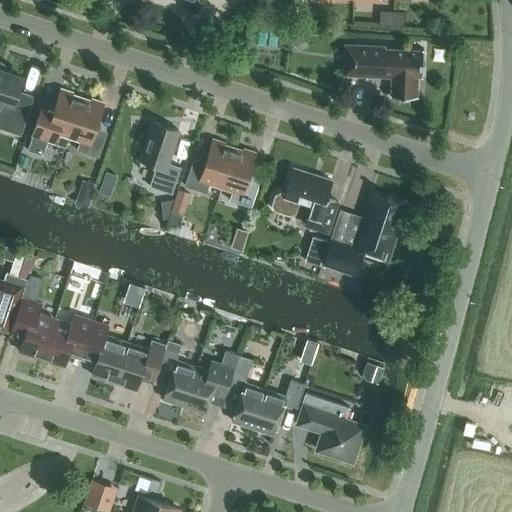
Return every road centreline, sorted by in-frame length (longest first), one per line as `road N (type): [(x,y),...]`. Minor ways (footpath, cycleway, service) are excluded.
road 1 (residential): [(492,175),(0,15)]
road 2 (unclassified): [(402,511),(492,175)]
road 3 (residential): [(228,471),(0,396)]
road 4 (unclassified): [(492,175),(510,61),(506,0)]
road 5 (residential): [(350,511),(228,471)]
